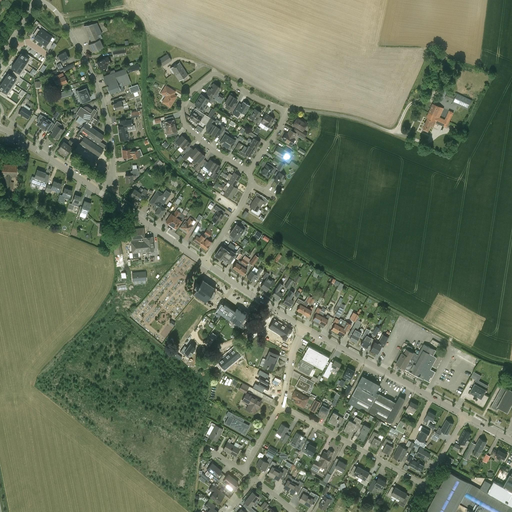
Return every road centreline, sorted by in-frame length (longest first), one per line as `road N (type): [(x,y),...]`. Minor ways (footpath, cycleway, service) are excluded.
road 1 (secondary): [(203,262),(0,128)]
road 2 (residential): [(282,109),(214,73),(181,108),(184,124),(207,146),(249,172)]
road 3 (residential): [(109,181),(110,132),(93,76),(58,14),(38,0)]
road 4 (secondary): [(465,416),(303,327)]
road 5 (residential): [(424,485),(280,405)]
